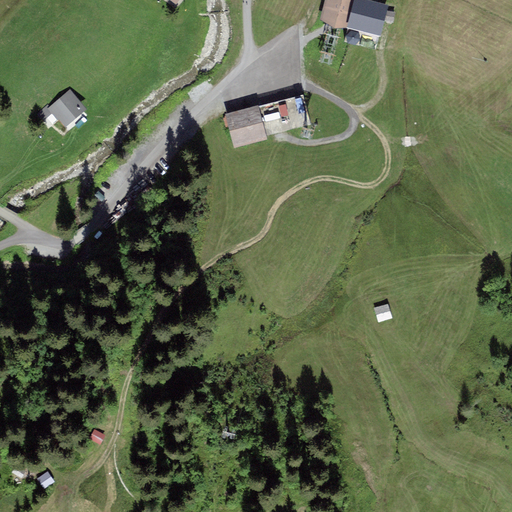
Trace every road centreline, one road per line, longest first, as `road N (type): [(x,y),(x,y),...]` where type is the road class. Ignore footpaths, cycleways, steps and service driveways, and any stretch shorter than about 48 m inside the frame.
road 1 (track): [(353,112),(382,135),(390,155),(385,173),(367,185),(327,177),(297,187),(255,239),(200,272),(140,345),(101,468),(57,507)]
road 2 (track): [(338,99),(366,105),(379,94),(392,6)]
